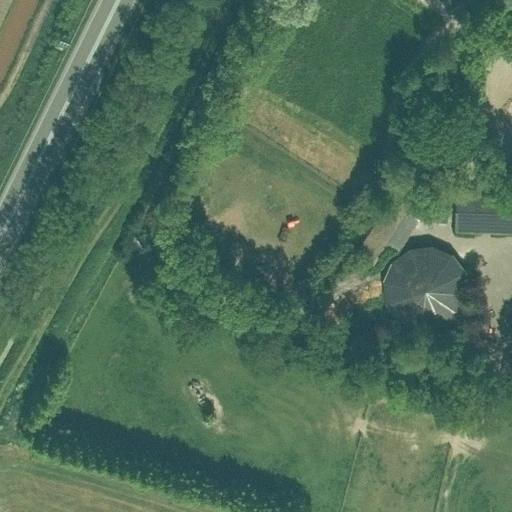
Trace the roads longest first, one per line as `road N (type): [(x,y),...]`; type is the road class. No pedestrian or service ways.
road 1 (track): [(0,404),(223,0)]
road 2 (trunk): [(0,236),(118,0)]
